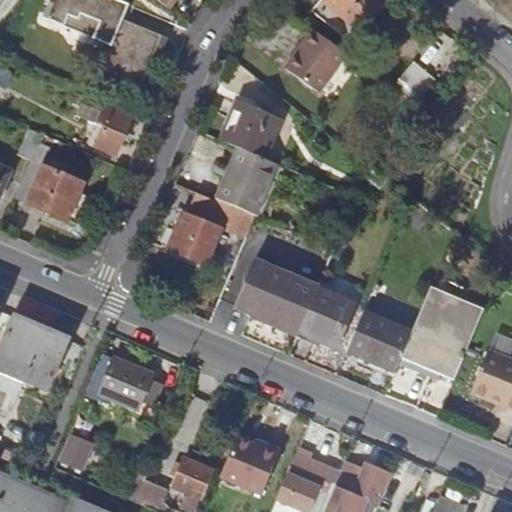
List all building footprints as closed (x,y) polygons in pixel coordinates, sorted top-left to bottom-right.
[(130,5),(118,0),(50,0),(43,17),(110,46),(102,66),(122,75),(120,79),(141,88),(160,42),(141,34),(143,28),(123,19),(130,5)] [(158,0),(170,9),(176,0),(158,0)] [(329,0),(327,3),(363,30),(386,0),(385,0),(329,0)] [(349,55),(313,30),(285,68),(322,94),(349,55)] [(397,83),(408,92),(427,69),(415,60),(397,83)] [(89,114),(100,119),(107,104),(95,99),(89,114)] [(236,148),(265,159),(281,117),(238,100),(222,142),(236,148)] [(134,116),(107,104),(100,119),(98,125),(104,128),(96,146),(116,155),(134,116)] [(31,163),(41,137),(29,132),(18,157),(31,163)] [(236,148),(217,198),(258,213),(277,164),(265,159),(236,148)] [(0,194),(10,172),(0,167),(0,194)] [(27,203),(68,221),(76,203),(85,207),(89,197),(80,193),(84,184),(43,167),(27,203)] [(356,197),(338,190),(333,204),(350,211),(356,197)] [(245,241),(255,217),(195,192),(182,225),(179,232),(172,249),(206,264),(220,229),(208,224),(209,220),(228,228),(226,233),(245,241)] [(173,230),(179,232),(182,225),(176,222),(173,230)] [(300,333),(318,289),(319,286),(257,260),(237,309),(253,316),(252,319),(297,338),(300,333)] [(412,333),(401,360),(403,360),(441,375),(454,381),(476,329),(484,308),(431,287),(412,333)] [(318,289),(300,333),(336,348),(354,304),(318,289)] [(401,360),(412,333),(363,313),(348,351),(366,358),(368,353),(399,366),(401,360)] [(68,339),(14,316),(0,349),(0,359),(50,381),(68,339)] [(511,361),(488,352),(473,389),(506,402),(504,407),(511,409),(511,361)] [(103,353),(86,393),(97,398),(99,394),(114,357),(103,353)] [(154,373),(114,357),(99,394),(139,411),(154,373)] [(441,375),(403,360),(401,366),(438,381),(441,375)] [(66,456),(81,462),(89,444),(74,437),(66,456)] [(262,447),(238,437),(221,477),(262,495),(281,450),(264,442),(262,447)] [(326,472),(308,465),(313,454),(298,448),(294,459),(288,473),(277,499),(307,511),(310,511),(321,488),(328,491),(335,476),(326,472)] [(180,507),(192,511),(194,511),(212,470),(185,459),(173,486),(186,492),(180,507)] [(363,469),(345,461),(323,511),(363,511),(369,499),(379,503),(391,474),(365,463),(363,469)] [(328,466),(326,472),(335,476),(337,470),(328,466)] [(0,511),(104,511),(73,499),(71,503),(0,473),(0,511)] [(137,476),(126,498),(135,502),(145,479),(137,476)] [(168,489),(145,479),(135,502),(159,511),(168,489)] [(434,511),(461,511),(464,505),(441,496),(434,511)]
